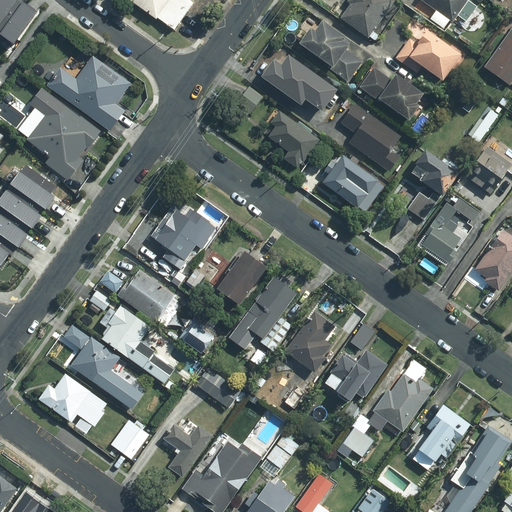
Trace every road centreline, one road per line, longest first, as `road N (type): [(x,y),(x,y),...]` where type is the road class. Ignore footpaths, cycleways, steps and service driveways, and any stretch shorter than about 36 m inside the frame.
road 1 (residential): [(511,379),(162,128)]
road 2 (tertiary): [(20,326),(162,128)]
road 3 (tertiary): [(0,416),(130,511)]
road 4 (residential): [(72,0),(193,84)]
